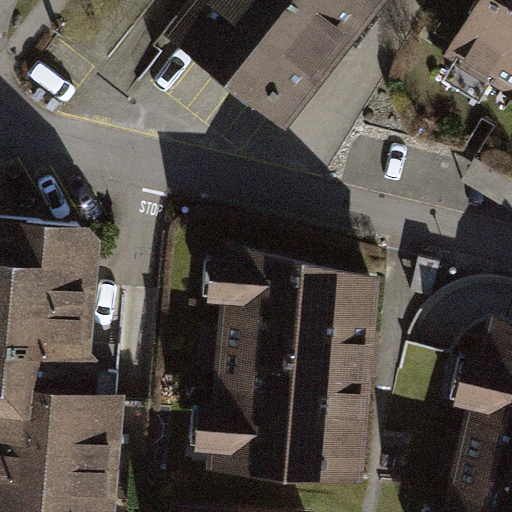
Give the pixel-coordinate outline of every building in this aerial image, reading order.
[(195,0),(157,49),(279,142),(386,3),(381,0),(195,0)] [(511,0),(465,0),(433,56),(511,100),(511,0)] [(0,511),(124,511),(131,400),(104,398),(114,229),(0,222),(0,511)] [(208,475),(357,486),(375,282),(226,236),(208,475)] [(431,511),(511,511),(511,325),(483,309),(431,511)] [(166,511),(272,511),(168,501),(166,511)]
